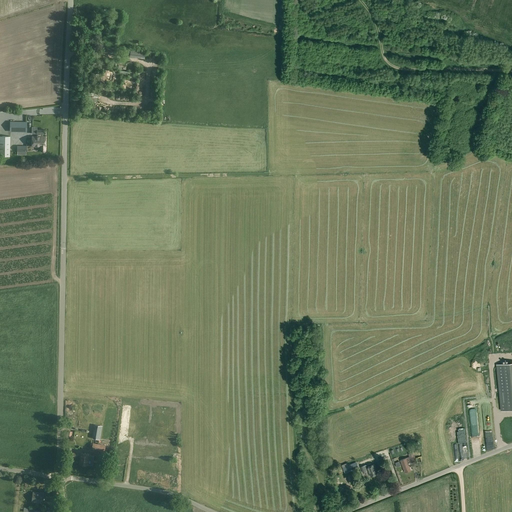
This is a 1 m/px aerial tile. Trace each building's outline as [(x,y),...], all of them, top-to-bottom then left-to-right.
[(27,121),(10,121),(10,130),(27,130),(27,121)] [(45,147),(46,137),(43,137),(43,134),(43,130),(37,130),(37,133),(39,134),(39,136),(32,136),(32,146),(41,147),(40,150),(45,150),(45,147)] [(10,136),(0,135),(0,157),(9,158),(10,136)] [(511,409),(511,362),(496,364),(501,411),(511,409)] [(121,402),(119,433),(126,434),(127,429),(129,403),(121,402)] [(486,439),(492,438),(488,406),(482,406),(486,439)] [(470,425),(473,444),(479,444),(476,424),(470,425)] [(100,429),(95,428),(93,438),(100,439),(102,426),(100,426),(100,429)] [(89,454),(81,453),(79,464),(88,465),(89,454)] [(400,460),(402,463),(405,473),(411,471),(406,458),(400,460)] [(377,470),(375,467),(374,464),(366,468),(367,471),(368,471),(371,477),(378,474),(376,471),(377,470)] [(32,501),(42,502),(43,494),(33,493),(32,501)]
